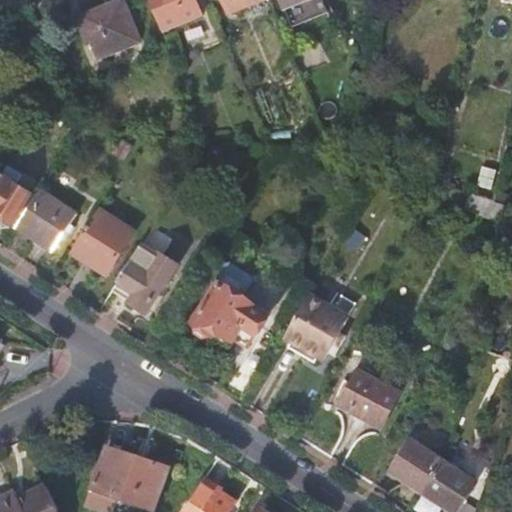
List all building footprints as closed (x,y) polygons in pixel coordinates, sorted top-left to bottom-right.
[(123,0),(83,17),(101,59),(142,42),(124,0),(123,0)] [(196,0),(151,0),(164,31),(203,15),(196,0)] [(225,0),(230,12),(259,0),(225,0)] [(328,0),(318,0),(289,5),(292,20),(331,13),(328,0)] [(0,122),(8,123),(0,103),(0,122)] [(0,221),(12,229),(40,186),(20,173),(18,176),(10,172),(0,187),(0,221)] [(78,215),(42,192),(18,229),(54,252),(78,215)] [(137,234),(100,211),(73,255),(110,278),(137,234)] [(155,229),(143,247),(114,293),(119,296),(124,287),(137,295),(132,304),(148,315),(179,267),(164,256),(174,240),(155,229)] [(352,231),(344,246),(356,253),(364,239),(352,231)] [(193,324),(195,326),(195,334),(201,338),(210,336),(228,348),(234,339),(247,348),(267,317),(241,300),(251,284),(250,279),(233,268),(224,266),(214,282),(219,285),(193,324)] [(124,287),(119,296),(132,304),(137,295),(124,287)] [(349,319),(312,297),(302,314),(288,338),(325,360),(349,319)] [(260,338),(227,391),(241,400),(274,347),(260,338)] [(337,405),(378,428),(397,393),(356,370),(337,405)] [(393,477),(423,497),(445,462),(419,445),(412,447),(393,477)] [(89,507),(102,511),(117,511),(122,500),(154,511),(157,511),(173,471),(112,447),(89,507)] [(475,483),(445,462),(423,497),(445,511),(462,511),(477,489),(475,483)] [(0,507),(2,511),(60,511),(43,477),(17,490),(14,484),(0,490),(0,507)] [(222,490),(205,479),(184,511),(232,511),(237,504),(220,493),(222,490)]
